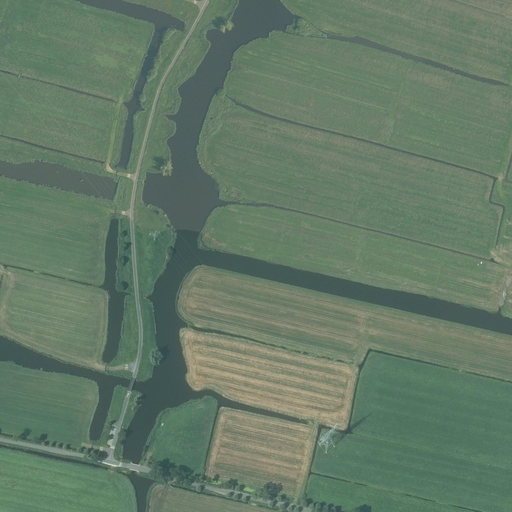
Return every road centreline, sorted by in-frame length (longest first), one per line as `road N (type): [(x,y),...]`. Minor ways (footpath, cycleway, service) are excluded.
road 1 (unclassified): [(312,511),(0,439)]
road 2 (track): [(357,353),(342,416),(316,419),(293,507)]
